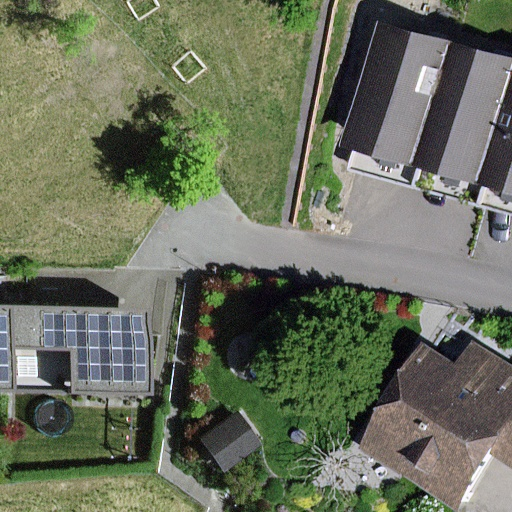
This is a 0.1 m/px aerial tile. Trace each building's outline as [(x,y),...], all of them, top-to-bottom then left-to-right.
[(454,42),(380,21),(344,146),(418,168),(454,42)] [(511,80),(511,58),(454,42),(418,168),(482,186),(511,80)] [(511,80),(482,186),(511,194),(511,80)] [(0,305),(0,392),(150,395),(151,308),(0,305)] [(471,364),(437,343),(370,453),(467,511),(481,511),(511,461),(511,359),(484,343),(471,364)] [(262,446),(238,413),(200,439),(223,473),(262,446)]
